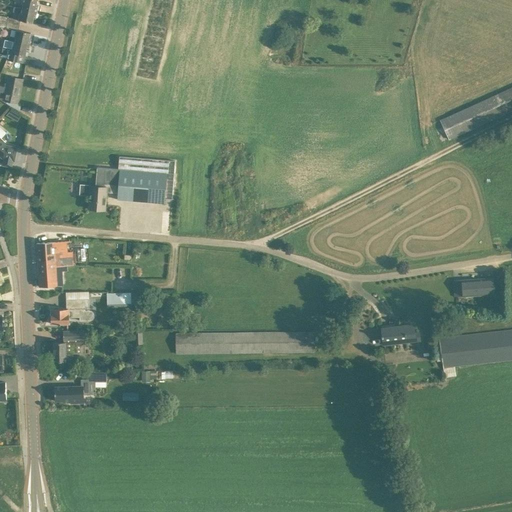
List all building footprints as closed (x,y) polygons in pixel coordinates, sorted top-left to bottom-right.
[(22,9),(37,12),(39,5),(37,4),(38,0),(22,0),(22,4),(23,4),(22,8),(22,9)] [(172,4),(155,0),(152,0),(150,11),(170,16),(172,4)] [(234,9),(236,0),(207,0),(207,3),(219,6),(234,9)] [(94,16),(113,21),(116,9),(96,5),(94,16)] [(20,13),(18,20),(20,20),(23,21),(33,23),(34,18),(36,18),(37,12),(22,9),(22,8),(14,6),(13,12),(20,13)] [(278,25),(280,13),(262,9),(259,20),(278,25)] [(0,14),(0,20),(7,22),(8,17),(8,16),(0,14)] [(113,21),(94,16),(91,28),(111,32),(113,21)] [(256,31),(276,36),(278,26),(277,26),(278,25),(259,20),(256,31)] [(202,21),(199,34),(227,40),(230,27),(214,23),(202,21)] [(167,29),(147,25),(145,36),(164,40),(167,29)] [(16,30),(15,37),(10,36),(9,40),(15,41),(30,45),(32,38),(30,38),(31,33),(16,30)] [(276,36),(256,31),(254,43),(273,47),(273,45),(274,46),(276,36)] [(224,53),(227,40),(199,34),(196,46),(209,49),(207,56),(223,59),(224,53)] [(142,47),(162,52),(164,40),(145,36),(142,47)] [(108,44),(89,40),(86,52),(106,57),(108,44)] [(8,59),(13,60),(22,63),(24,56),(26,56),(27,51),(29,52),(30,45),(15,41),(14,46),(13,45),(12,48),(3,46),(2,54),(0,53),(0,55),(8,57),(8,59)] [(273,47),(254,43),(251,54),(270,58),(273,47)] [(140,59),(159,63),(162,52),(142,47),(140,59)] [(106,57),(86,52),(84,65),(103,69),(106,57)] [(249,65),(267,69),(270,58),(251,54),(249,65)] [(159,63),(140,59),(137,70),(157,75),(159,63)] [(3,100),(8,101),(18,103),(23,79),(8,76),(3,100)] [(511,87),(449,116),(440,120),(449,139),(458,135),(511,110),(511,87)] [(76,98),(74,109),(94,113),(96,101),(76,98)] [(92,125),(94,113),(74,109),(72,121),(92,125)] [(128,134),(132,114),(120,112),(117,132),(128,134)] [(143,116),(132,114),(128,134),(140,136),(143,116)] [(161,140),(164,120),(153,118),(149,138),(161,140)] [(164,120),(161,140),(172,142),(176,122),(164,120)] [(186,124),(183,139),(203,143),(206,128),(186,124)] [(14,160),(17,149),(17,148),(17,147),(17,148),(6,145),(4,144),(6,142),(1,138),(6,132),(0,126),(0,154),(3,157),(3,158),(4,158),(3,165),(12,167),(13,160),(14,160)] [(217,134),(214,147),(221,149),(221,144),(241,148),(244,133),(224,129),(223,136),(217,134)] [(89,137),(70,133),(67,145),(87,148),(89,137)] [(87,148),(67,145),(65,157),(85,160),(87,148)] [(90,195),(89,209),(105,210),(107,192),(118,193),(118,199),(164,203),(165,199),(172,199),(175,161),(120,156),(119,169),(97,167),(96,186),(82,185),(81,195),(90,195)] [(224,166),(221,179),(242,183),(244,175),(243,175),(243,170),(224,166)] [(241,191),(242,183),(221,179),(219,192),(239,195),(240,190),(241,191)] [(230,205),(217,202),(216,208),(220,209),(216,229),(231,232),(235,212),(229,211),(230,205)] [(196,210),(175,208),(174,223),(194,225),(196,210)] [(67,241),(51,242),(37,243),(38,263),(55,263),(55,249),(67,249),(67,252),(72,252),(72,241),(67,241)] [(55,263),(38,263),(40,286),(57,285),(56,266),(73,265),(72,252),(67,252),(67,249),(55,249),(55,263)] [(493,278),(454,280),(454,297),(494,294),(493,278)] [(120,303),(136,302),(136,294),(131,295),(131,292),(130,292),(119,292),(120,303)] [(66,298),(67,308),(52,309),(52,313),(51,314),(51,316),(50,317),(50,321),(51,322),(52,323),(70,323),(70,316),(79,316),(80,320),(90,320),(92,320),(93,318),(94,317),(94,315),(94,313),(94,312),(93,311),(91,310),(90,309),(89,298),(88,298),(66,298)] [(170,329),(183,329),(183,320),(170,320),(170,329)] [(414,325),(382,328),(383,344),(421,340),(420,332),(415,332),(414,325)] [(511,328),(438,337),(442,367),(511,358),(511,328)] [(74,360),(74,352),(77,352),(76,340),(85,340),(87,339),(87,330),(66,331),(66,332),(66,341),(54,342),(54,353),(54,359),(54,361),(56,361),(56,368),(66,367),(66,361),(74,360)] [(134,330),(134,344),(142,343),(142,330),(134,330)] [(176,332),(176,353),(314,352),(314,331),(176,332)] [(70,385),(55,386),(55,401),(70,400),(71,404),(84,403),(84,394),(95,393),(95,381),(106,381),(107,372),(95,371),(95,370),(89,370),(89,378),(83,379),(83,387),(70,387),(70,385)] [(142,379),(151,379),(151,371),(142,371),(142,379)] [(393,375),(383,377),(384,386),(386,385),(394,384),(393,375)]
